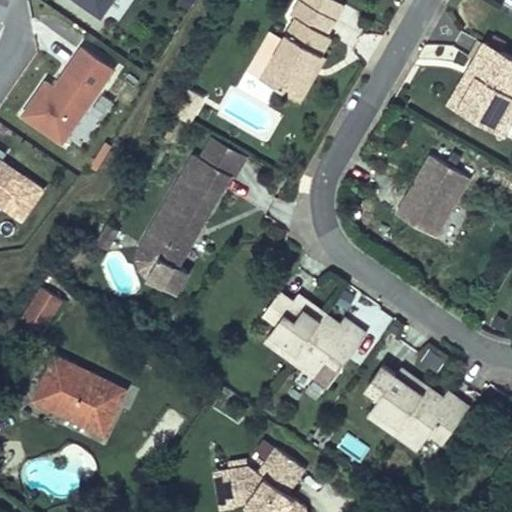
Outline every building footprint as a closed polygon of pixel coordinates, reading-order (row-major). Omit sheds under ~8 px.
[(76,0),(103,19),(116,0),(76,0)] [(313,74),(327,51),(337,34),(332,31),(341,16),(312,0),(300,0),(294,10),(299,13),(287,34),(274,27),(250,67),(305,98),(317,77),(313,74)] [(312,0),(341,16),(350,1),(347,0),(312,0)] [(480,68),(459,105),(498,127),(511,103),(511,48),(488,35),(486,39),(481,36),(472,53),(477,55),(472,64),(480,68)] [(64,143),(115,70),(85,49),(56,89),(48,84),(25,116),(64,143)] [(331,53),(327,51),(313,74),(317,77),(331,53)] [(472,64),(451,100),(459,105),(480,68),(472,64)] [(195,120),(210,94),(193,84),(178,110),(195,120)] [(511,103),(498,127),(509,134),(511,127),(511,103)] [(190,119),(180,114),(170,132),(179,138),(190,119)] [(241,174),(253,153),(215,132),(203,152),(237,171),(241,174)] [(195,268),(184,262),(237,171),(203,152),(197,149),(152,226),(172,237),(152,272),(183,289),(195,268)] [(401,208),(442,232),(475,175),(434,151),(423,169),(430,173),(415,197),(409,194),(401,208)] [(25,177),(0,160),(0,203),(5,207),(25,177)] [(430,173),(423,169),(409,194),(415,197),(430,173)] [(112,246),(123,227),(111,220),(100,239),(112,246)] [(172,237),(152,226),(142,244),(139,254),(142,266),(152,272),(172,237)] [(68,296),(45,283),(25,317),(48,330),(68,296)] [(295,298),(282,288),(266,309),(280,320),(274,328),(299,347),(326,309),(311,298),(305,305),(295,298)] [(305,305),(311,298),(301,291),(295,298),(305,305)] [(328,382),(367,329),(352,318),(347,324),(341,320),(326,309),(299,347),(292,356),(328,382)] [(352,318),(345,313),(341,320),(347,324),(352,318)] [(274,328),(267,337),(292,356),(299,347),(274,328)] [(54,383),(40,410),(103,442),(127,394),(53,357),(43,377),(54,383)] [(414,370),(409,377),(397,368),(385,359),(370,381),(382,390),(375,399),(401,417),(428,379),(414,370)] [(402,361),(397,368),(409,377),(414,370),(402,361)] [(28,370),(14,397),(40,410),(54,383),(43,377),(28,370)] [(451,443),(478,404),(459,391),(454,398),(428,379),(401,417),(394,426),(426,449),(438,433),(451,443)] [(369,408),(394,426),(401,417),(375,399),(369,408)] [(339,446),(363,458),(370,444),(346,432),(339,446)] [(249,499),(261,507),(269,511),(313,511),(312,501),(293,488),(309,464),(278,442),(261,467),(251,460),(231,463),(236,490),(249,499)] [(222,503),(249,499),(236,490),(231,463),(216,465),(222,503)]
